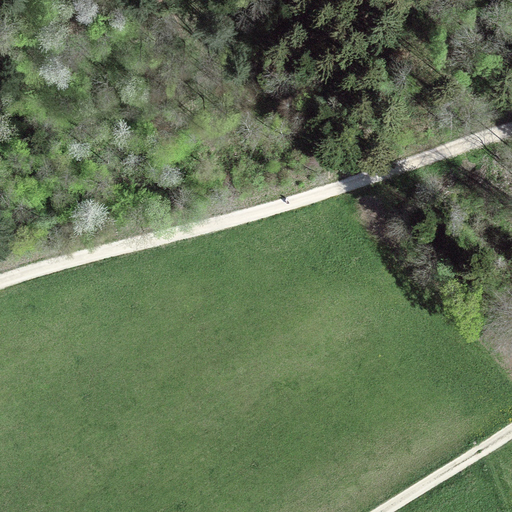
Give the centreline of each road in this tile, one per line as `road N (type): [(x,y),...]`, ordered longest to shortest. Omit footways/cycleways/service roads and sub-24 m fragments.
road 1 (track): [(0,281),(375,182),(511,136)]
road 2 (track): [(511,429),(384,511)]
